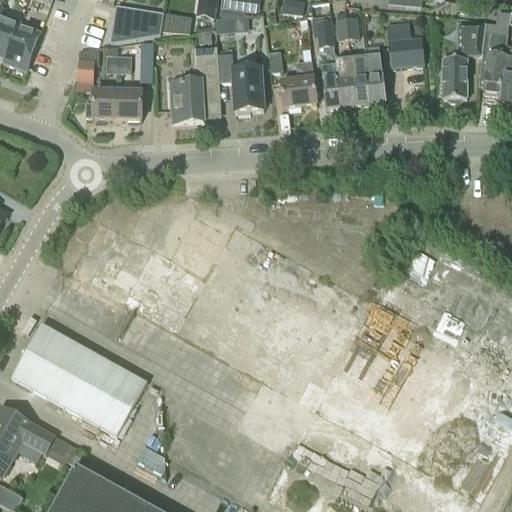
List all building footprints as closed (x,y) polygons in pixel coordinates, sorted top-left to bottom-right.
[(29,0),(29,1),(51,9),(54,0),(29,0)] [(200,0),(197,21),(213,24),(216,0),(200,0)] [(240,0),(224,0),(223,12),(246,15),(248,1),(240,0)] [(422,1),(415,0),(388,0),(388,10),(421,13),(422,1)] [(303,21),(304,6),(283,4),(281,18),(303,21)] [(470,9),(457,8),(457,17),(470,18),(470,9)] [(116,13),(110,48),(160,40),(163,20),(162,20),(160,34),(138,31),(140,17),(116,13)] [(4,69),(19,28),(0,20),(0,63),(5,65),(4,69)] [(356,23),(346,24),(348,45),(358,44),(356,23)] [(338,46),(348,45),(346,24),(336,25),(338,46)] [(331,26),(316,27),(319,53),(333,51),(331,26)] [(19,28),(4,69),(26,77),(40,39),(19,32),(20,28),(19,28)] [(424,70),(421,44),(410,45),(409,29),(387,31),(391,73),(424,70)] [(466,60),(481,60),(485,37),(485,31),(458,31),(458,64),(466,64),(466,60)] [(483,93),(482,106),(499,108),(504,64),(507,39),(485,37),(481,60),(478,93),(483,93)] [(211,48),(211,38),(198,40),(198,49),(211,48)] [(153,49),(141,48),(140,72),(153,73),(153,49)] [(220,106),(219,88),(217,52),(192,54),(194,86),(170,88),(172,128),(204,126),(203,107),(220,106)] [(386,84),(382,81),(379,53),(365,54),(365,61),(366,61),(368,81),(367,81),(369,109),(385,108),(384,104),(387,100),(386,84)] [(98,69),(99,55),(99,54),(79,56),(79,67),(78,67),(78,68),(94,69),(98,69)] [(284,114),(317,110),(310,56),(303,57),(304,67),(296,68),(298,84),(281,87),(284,114)] [(217,60),(219,88),(233,87),(235,117),(238,117),(238,120),(250,119),(250,116),(263,115),(261,73),(233,74),(232,59),(217,60)] [(106,78),(118,79),(118,61),(106,61),(106,78)] [(131,62),(118,61),(118,79),(131,79),(131,62)] [(366,61),(365,61),(350,63),(352,84),(355,111),(369,109),(367,81),(368,81),(366,61)] [(336,64),(336,72),(334,72),(336,85),(338,85),(340,113),(355,111),(352,84),(350,63),(336,64)] [(442,104),(447,104),(450,108),(459,108),(462,104),(466,104),(466,64),(458,64),(442,64),(442,104)] [(511,65),(504,64),(499,108),(511,109),(511,65)] [(78,68),(77,84),(77,86),(93,87),(94,69),(78,68)] [(334,72),(322,74),(325,114),(340,113),(338,85),(336,85),(334,72)] [(93,96),(93,108),(85,108),(85,122),(92,122),(92,125),(117,125),(118,93),(109,92),(109,96),(93,96)] [(127,93),(118,93),(117,125),(141,126),(142,97),(127,97),(127,93)] [(41,332),(28,355),(12,384),(117,443),(146,390),(41,332)] [(0,418),(0,481),(2,483),(23,448),(45,460),(54,444),(2,415),(0,418)] [(95,511),(107,491),(75,474),(54,511),(95,511)] [(0,508),(6,511),(17,511),(23,503),(0,490),(0,508)] [(145,511),(107,491),(95,511),(145,511)]
